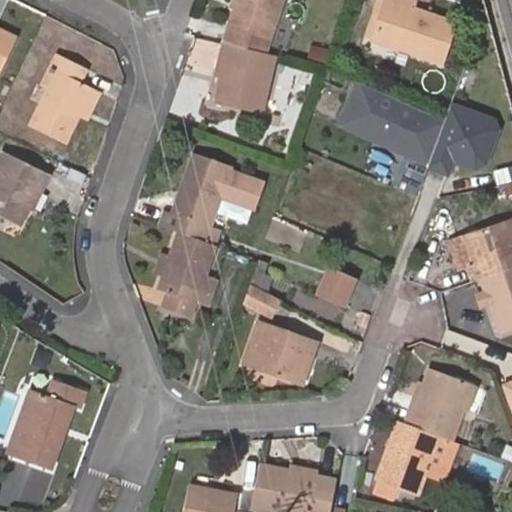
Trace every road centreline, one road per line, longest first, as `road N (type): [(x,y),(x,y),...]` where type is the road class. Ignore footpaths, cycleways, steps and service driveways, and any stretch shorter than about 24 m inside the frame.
road 1 (residential): [(146,417),(361,402),(394,323),(422,298)]
road 2 (residential): [(128,359),(104,264),(103,223),(165,50)]
road 3 (residential): [(128,359),(73,335),(0,286)]
